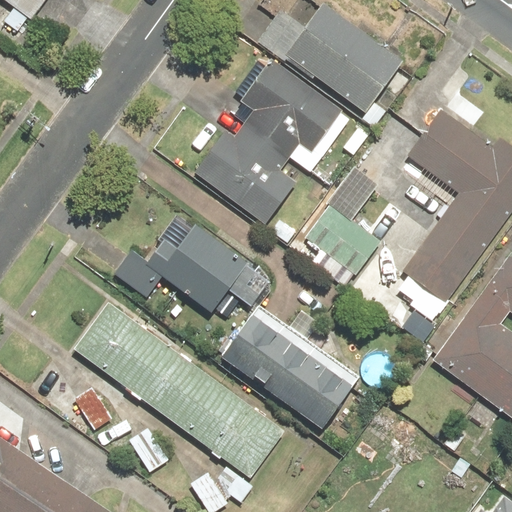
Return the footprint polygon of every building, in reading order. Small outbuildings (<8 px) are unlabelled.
[(2,24),(18,37),(45,0),(0,0),(0,2),(11,11),(2,24)] [(282,61),(285,56),(363,114),(401,63),(322,3),(303,28),(278,9),(254,41),(282,61)] [(228,124),(192,172),(262,224),(292,184),(277,173),(296,147),(307,155),(338,113),(269,60),(237,102),(250,111),(236,130),(228,124)] [(406,159),(455,194),(399,273),(443,306),(511,210),(511,150),(498,140),(489,152),(438,114),(406,159)] [(327,206),(303,239),(353,276),(378,244),(327,206)] [(145,298),(158,279),(208,315),(225,291),(249,308),(267,283),(191,228),(173,252),(160,243),(145,264),(129,252),(113,275),(145,298)] [(511,247),(430,361),(511,420),(511,334),(499,326),(508,313),(511,316),(511,247)] [(213,483),(241,503),(254,486),(248,482),(283,433),(105,305),(70,352),(227,465),(213,483)] [(352,387),(249,312),(216,357),(319,432),(352,387)] [(91,389),(74,399),(93,430),(110,420),(91,389)] [(147,430),(127,443),(147,474),(167,461),(147,430)] [(105,511),(0,440),(0,511),(105,511)] [(207,474),(188,487),(204,511),(215,511),(227,504),(207,474)] [(511,511),(511,498),(507,495),(494,511),(511,511)]
